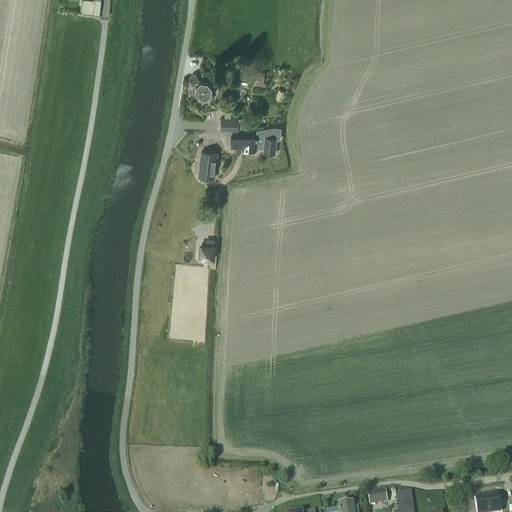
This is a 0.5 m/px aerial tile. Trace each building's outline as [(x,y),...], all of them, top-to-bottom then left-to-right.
[(83,0),(82,0),(81,12),(99,14),(100,2),(83,0)] [(265,73),(252,71),(251,78),(264,80),(265,73)] [(189,78),(189,79),(189,80),(190,81),(190,82),(191,82),(191,83),(192,83),(193,83),(194,83),(196,85),(195,85),(195,93),(200,98),(207,99),(213,93),(213,86),(208,81),(202,80),(201,80),(200,81),(197,78),(195,73),(193,73),(194,75),(192,78),(189,78)] [(254,115),(239,118),(240,120),(240,125),(241,129),(256,126),(254,115)] [(221,118),(221,130),(239,130),(239,118),(221,118)] [(257,131),(256,147),(264,148),(264,152),(275,153),(276,139),(277,139),(279,139),(281,129),(274,128),(257,131)] [(232,134),(232,146),(254,147),(254,135),(232,134)] [(215,178),(218,153),(201,152),(200,159),(201,160),(199,177),(215,178)] [(201,245),(200,258),(213,259),(214,246),(201,245)] [(367,493),(369,506),(376,505),(375,501),(381,500),(380,497),(386,496),(386,491),(367,493)] [(413,511),(411,492),(396,494),(399,511),(413,511)] [(497,496),(476,499),(478,511),(497,511),(500,511),(497,496)] [(357,511),(357,507),(357,506),(353,507),(353,503),(338,505),(338,506),(338,509),(324,511),(323,511),(357,511)]
